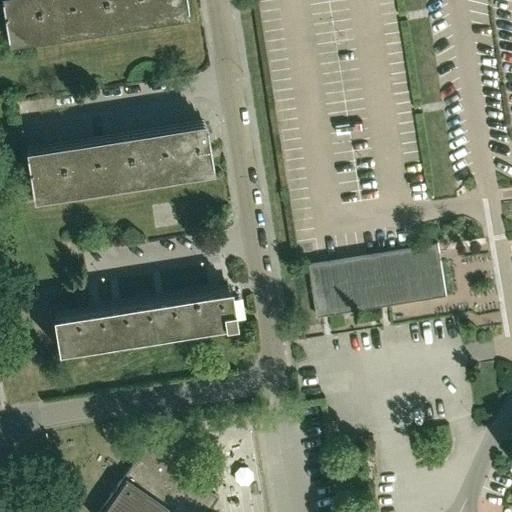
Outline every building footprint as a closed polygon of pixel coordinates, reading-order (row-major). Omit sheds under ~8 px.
[(186,0),(1,0),(6,31),(7,31),(8,36),(187,8),(186,4),(187,3),(186,0)] [(206,122),(25,150),(31,188),(32,188),(33,192),(212,165),(211,160),(212,160),(206,122)] [(446,294),(439,251),(438,241),(309,262),(317,315),(446,294)] [(230,284),(87,307),(52,313),(57,347),(235,318),(230,284)] [(205,511),(217,496),(157,456),(144,447),(99,511),(205,511)] [(511,484),(511,482),(511,463),(503,460),(495,478),(511,484)]
